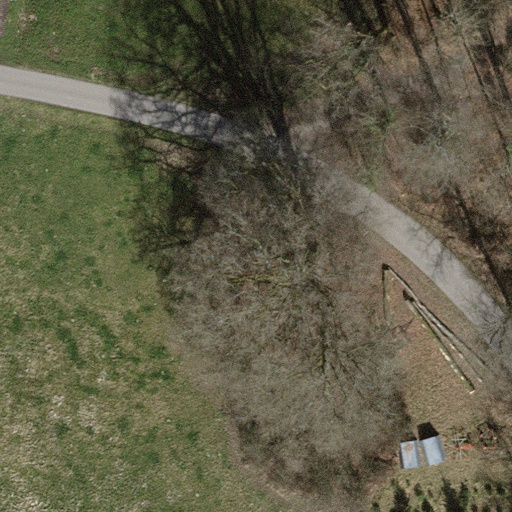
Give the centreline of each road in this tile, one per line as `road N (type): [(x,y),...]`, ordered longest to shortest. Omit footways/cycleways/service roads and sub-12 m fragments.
road 1 (unclassified): [(511,340),(415,240),(287,156),(192,120),(0,80)]
road 2 (track): [(243,136),(434,72),(511,28)]
